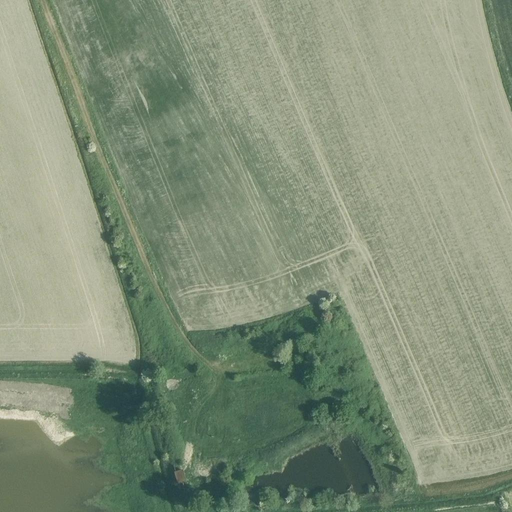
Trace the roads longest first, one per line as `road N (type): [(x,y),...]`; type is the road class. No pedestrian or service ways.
road 1 (track): [(221,400),(218,378),(182,334),(156,282),(44,0)]
road 2 (track): [(220,387),(270,379),(305,390),(308,401),(293,430),(223,452),(192,441),(199,413),(221,400)]
